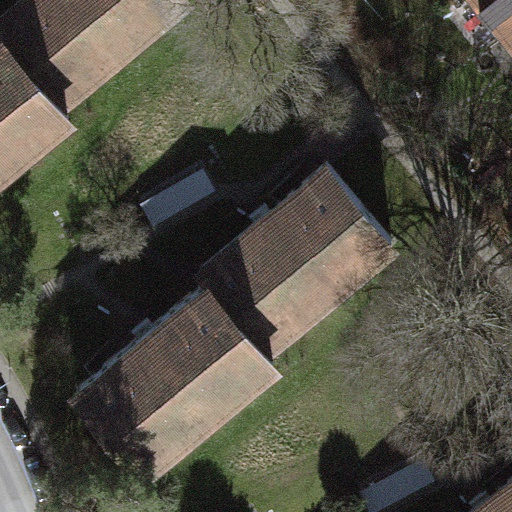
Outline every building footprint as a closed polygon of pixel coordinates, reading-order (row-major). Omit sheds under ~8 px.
[(20,0),(0,18),(0,24),(3,28),(61,95),(170,0),(20,0)] [(511,0),(479,0),(502,28),(511,20),(511,0)] [(511,20),(502,28),(511,40),(511,20)] [(0,159),(67,102),(61,95),(3,28),(0,30),(0,159)] [(200,263),(208,273),(265,341),(392,236),(336,168),(327,158),(248,224),(200,263)] [(273,352),(265,341),(208,273),(76,382),(142,461),(273,352)] [(511,511),(511,473),(466,511),(464,511),(511,511)]
